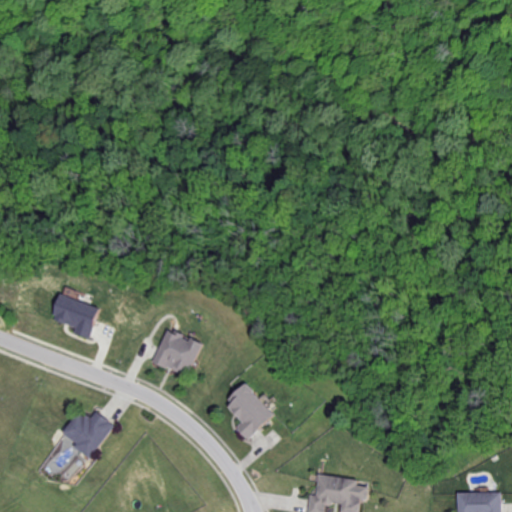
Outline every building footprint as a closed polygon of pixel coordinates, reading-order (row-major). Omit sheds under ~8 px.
[(101,306),(63,293),(54,318),(78,326),(75,333),(90,338),(101,306)] [(155,360),(189,376),(204,342),(193,337),(192,338),(169,328),(155,360)] [(246,420),(238,428),(249,439),(276,413),(246,381),(226,400),(246,420)] [(90,456),(114,425),(96,410),(89,419),(78,410),(60,433),(90,456)] [(308,511),(325,511),(327,503),(342,505),(341,511),(361,511),(363,498),(368,499),(370,486),(358,485),(359,478),(319,474),(317,494),(310,494),(308,511)] [(502,511),(502,491),(458,492),(458,511),(502,511)]
